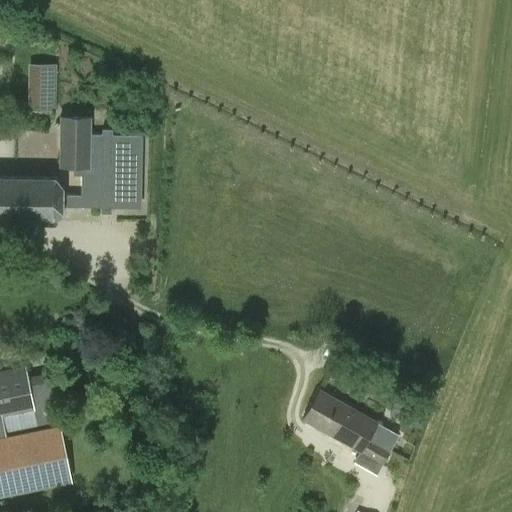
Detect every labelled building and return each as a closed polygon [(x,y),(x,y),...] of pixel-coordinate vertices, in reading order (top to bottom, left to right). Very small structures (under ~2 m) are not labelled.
[(41,112),(56,114),(58,92),(43,90),(41,112)] [(80,196),(62,196),(62,188),(55,178),(0,177),(0,222),(53,224),(62,213),(62,207),(99,207),(99,213),(109,213),(109,207),(122,208),(141,207),(142,134),(112,135),(112,129),(102,129),(102,135),(90,135),(90,117),(59,117),(58,167),(73,167),(72,176),(80,176),(80,196)] [(0,496),(72,482),(60,425),(6,436),(2,417),(35,410),(25,366),(0,370),(0,496)] [(331,436),(348,405),(319,389),(300,419),(331,436)] [(377,422),(348,405),(331,436),(358,451),(359,450),(382,464),(399,435),(377,422)]
